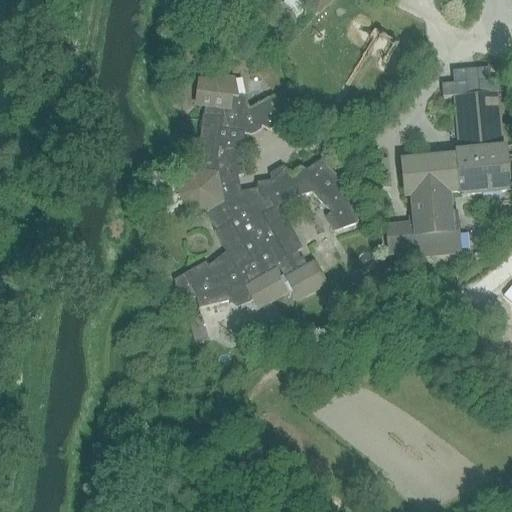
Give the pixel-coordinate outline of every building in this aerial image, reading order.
[(315,16),(335,0),(334,0),(287,0),(283,4),(295,18),(308,7),(315,16)] [(411,223),(384,226),(388,259),(416,256),(416,261),(461,257),(457,212),(452,212),(451,194),(459,194),(462,197),(504,192),(507,188),(506,158),(500,148),(498,113),(491,114),(490,97),(503,96),(502,84),(490,85),(489,73),(453,75),(454,87),(442,88),(443,100),(456,99),(460,149),(457,149),(454,158),(405,161),(402,170),(403,185),(407,197),(409,197),(411,223)] [(185,171),(174,197),(196,217),(203,212),(209,222),(214,230),(216,233),(214,233),(226,254),(225,255),(209,268),(205,265),(173,282),(178,299),(196,299),(199,311),(229,303),(229,306),(230,306),(230,307),(232,306),(236,310),(250,304),(249,303),(251,303),(257,312),(289,294),(294,303),(325,286),(313,264),(307,267),(302,260),(301,261),(297,254),(302,251),(281,212),(294,199),(312,195),(331,214),(326,219),(334,234),(359,225),(353,208),(350,209),(340,181),(321,162),(306,172),(301,168),(291,178),(284,171),(273,182),(257,185),(256,191),(235,195),(235,193),(233,179),(243,177),(241,168),(239,167),(241,152),(242,152),(244,136),(247,136),(248,132),(258,126),(269,132),(307,111),(305,103),(284,108),(273,97),(249,110),(242,98),(237,98),(234,79),(215,77),(214,84),(198,81),(195,109),(205,110),(204,118),(202,118),(196,161),(192,161),(191,172),(185,171)] [(365,283),(371,294),(392,282),(386,271),(365,283)] [(196,344),(208,341),(201,318),(189,321),(196,344)]
